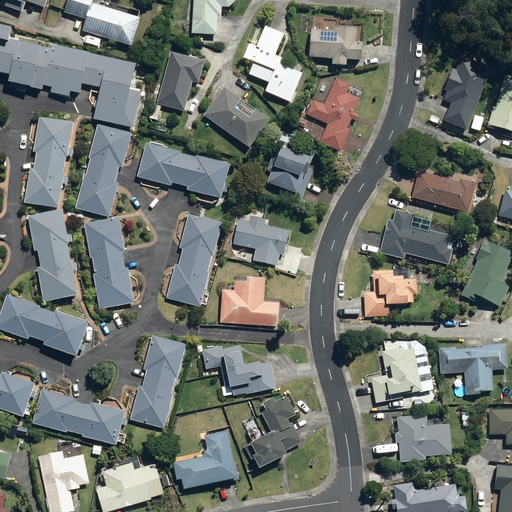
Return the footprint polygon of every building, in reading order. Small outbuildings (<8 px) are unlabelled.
[(42,11),(46,0),(0,0),(0,3),(4,5),(5,3),(19,9),(21,2),(42,11)] [(128,49),(137,23),(90,7),(91,0),(67,0),(62,15),(85,23),(81,33),(128,49)] [(226,11),(233,6),(233,0),(192,0),(190,37),(214,39),(216,20),(219,20),(220,11),(226,11)] [(261,95),(287,105),(299,76),(276,67),(279,60),(271,57),(280,35),(261,28),(253,48),(246,45),(239,61),(250,65),(246,77),(265,85),(261,95)] [(328,68),(342,69),(342,63),(356,64),(358,46),(352,45),(353,33),(330,31),(330,34),(309,31),(306,59),(329,61),(328,68)] [(2,42),(0,41),(0,74),(4,75),(3,82),(36,90),(37,84),(46,49),(3,38),(2,42)] [(76,82),(83,54),(47,45),(46,49),(37,84),(48,87),(47,92),(65,96),(66,92),(73,93),(76,84),(76,82)] [(83,54),(76,82),(97,88),(90,118),(127,127),(135,92),(125,90),(131,65),(83,54)] [(154,106),(181,113),(189,84),(194,85),(200,63),(168,54),(154,106)] [(440,123),(464,132),(488,71),(458,59),(453,73),(449,72),(441,92),(444,93),(440,102),(447,105),(440,123)] [(486,125),(511,132),(511,76),(503,73),(492,107),(491,107),(486,125)] [(317,144),(337,154),(347,132),(344,130),(348,122),(352,123),(356,117),(351,115),(357,102),(343,95),(347,87),(334,81),(322,106),(311,101),(304,116),(325,126),(317,144)] [(201,117),(245,151),(266,123),(253,113),(252,114),(237,103),(238,102),(222,90),(201,117)] [(156,122),(159,109),(151,107),(148,120),(156,122)] [(22,203),(53,208),(57,184),(64,184),(65,177),(58,177),(61,157),(62,157),(62,155),(69,156),(70,149),(64,149),(68,122),(36,117),(30,152),(33,152),(30,169),(27,168),(22,203)] [(296,126),(303,128),(305,120),(298,118),(296,126)] [(470,128),(479,130),(480,123),(472,121),(470,128)] [(73,208),(107,217),(115,183),(112,182),(116,166),(120,167),(128,134),(95,126),(83,174),(81,174),(73,208)] [(282,193),(299,200),(311,170),(304,167),(309,154),(276,141),(264,170),(268,171),(264,181),(284,190),(282,193)] [(184,189),(216,198),(225,165),(192,156),(191,158),(175,153),(176,152),(143,143),(134,176),(167,185),(168,182),(184,186),(184,189)] [(409,197),(465,211),(473,182),(457,178),(456,181),(416,171),(409,197)] [(496,215),(511,219),(511,191),(503,189),(496,215)] [(470,199),(480,203),(483,196),(473,192),(470,199)] [(35,267),(41,302),(72,297),(68,271),(74,270),(72,263),(66,264),(62,242),(68,241),(67,234),(61,235),(57,210),(26,215),(32,251),(35,250),(37,267),(35,267)] [(402,253),(446,264),(449,249),(444,248),(447,235),(407,225),(410,214),(392,210),(390,220),(385,219),(376,253),(401,259),(402,253)] [(164,297),(196,306),(205,273),(202,273),(207,256),(209,256),(218,223),(186,214),(177,247),(181,249),(176,266),(173,265),(164,297)] [(251,260),(274,266),(277,254),(280,255),(285,230),(262,225),(263,220),(248,216),(246,222),(236,220),(231,243),(253,249),(251,260)] [(91,274),(98,309),(131,302),(124,268),(122,269),(118,252),(122,250),(115,217),(81,224),(88,258),(89,257),(92,274),(91,274)] [(479,298),(496,307),(506,287),(497,282),(510,253),(482,240),(473,259),(475,260),(459,295),(472,302),(473,300),(477,302),(479,298)] [(362,293),(363,316),(386,315),(386,305),(402,304),(402,303),(410,302),(410,294),(414,294),(413,278),(400,279),(399,276),(389,276),(389,270),(370,271),(371,292),(362,293)] [(218,323),(274,327),(276,303),(260,302),(261,278),(242,277),(241,282),(231,281),(231,290),(220,290),(218,323)] [(39,345),(70,356),(82,323),(50,312),(50,313),(35,307),(36,306),(5,294),(0,307),(0,330),(25,339),(26,336),(41,341),(39,345)] [(128,419),(161,428),(170,394),(169,394),(173,378),(174,378),(183,344),(150,335),(141,370),(144,370),(140,387),(137,386),(128,419)] [(462,372),(464,395),(479,394),(479,391),(491,390),(489,370),(504,369),(502,344),(479,345),(479,348),(453,349),(453,348),(436,349),(438,374),(462,372)] [(233,387),(235,396),(247,394),(247,395),(277,388),(271,362),(264,363),(264,361),(246,365),(242,346),(224,350),(223,346),(204,350),(208,369),(222,366),(227,388),(233,387)] [(368,379),(373,403),(400,398),(399,394),(418,391),(409,348),(400,350),(400,347),(378,351),(383,376),(368,379)] [(0,410),(18,417),(30,384),(0,372),(0,410)] [(79,437),(112,445),(121,411),(88,403),(88,406),(71,401),(72,398),(39,390),(30,424),(64,433),(64,431),(79,435),(79,437)] [(244,446),(254,468),(282,456),(280,451),(298,442),(289,423),(286,424),(284,419),(291,415),(282,396),(271,401),(270,398),(259,403),(262,411),(259,412),(268,432),(247,442),(248,444),(244,446)] [(411,400),(411,407),(419,406),(418,399),(411,400)] [(503,435),(503,445),(511,444),(511,408),(487,409),(487,435),(503,435)] [(397,443),(398,462),(423,461),(422,456),(448,454),(446,424),(424,425),(424,415),(395,416),(396,433),(393,433),(393,443),(397,443)] [(15,434),(23,435),(24,427),(17,426),(15,434)] [(178,479),(180,489),(232,479),(223,431),(202,435),(206,456),(171,462),(174,480),(178,479)] [(93,453),(101,455),(103,448),(95,446),(93,453)] [(36,457),(46,511),(69,511),(71,511),(67,490),(77,488),(76,485),(85,484),(80,455),(60,458),(59,452),(36,457)] [(93,489),(99,511),(104,511),(147,499),(146,498),(160,493),(152,464),(130,470),(128,463),(100,472),(105,486),(93,489)] [(495,511),(511,511),(511,466),(495,465),(492,489),(498,490),(495,511)] [(391,486),(394,511),(456,511),(463,511),(461,496),(454,497),(452,484),(412,490),(411,482),(391,486)]
